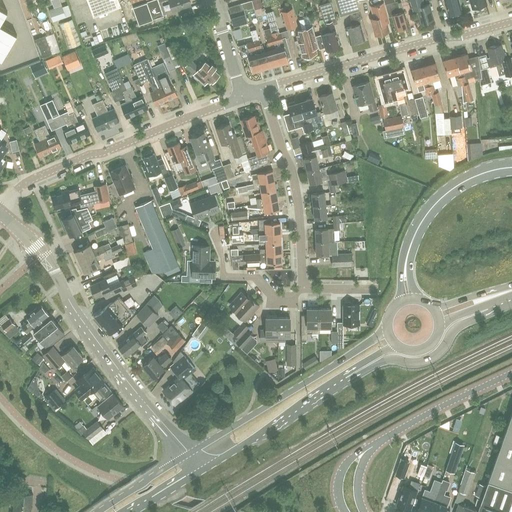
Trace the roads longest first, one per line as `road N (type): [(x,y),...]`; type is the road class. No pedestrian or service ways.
road 1 (unclassified): [(190,453),(119,373),(42,256),(0,213)]
road 2 (residential): [(0,209),(26,182),(242,96)]
road 3 (residential): [(263,88),(511,21)]
road 4 (primary): [(386,330),(190,453)]
road 5 (residential): [(301,289),(294,183),(263,88)]
road 6 (secondary): [(407,300),(409,247),(428,212),(468,179),(511,167)]
road 7 (primary): [(346,374),(389,360),(422,363),(455,329),(508,298)]
road 8 (primary): [(205,467),(346,374)]
road 9 (tertiary): [(380,440),(511,372)]
road 10 (residential): [(215,228),(222,276),(256,277),(275,298),(301,289)]
